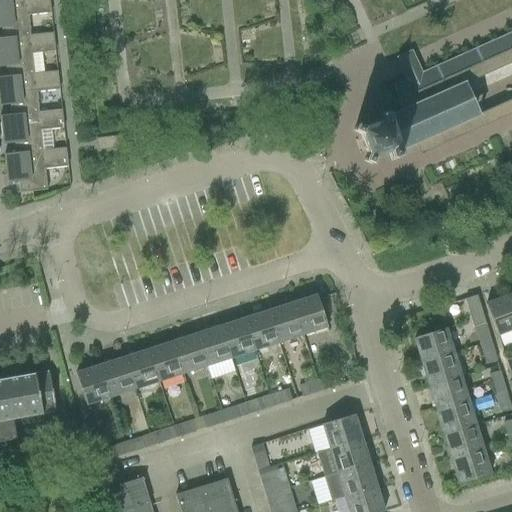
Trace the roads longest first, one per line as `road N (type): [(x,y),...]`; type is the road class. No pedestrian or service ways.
road 1 (residential): [(360,305),(306,178),(287,162),(257,154),(87,211)]
road 2 (residential): [(423,511),(360,305)]
road 3 (residential): [(360,305),(511,250)]
